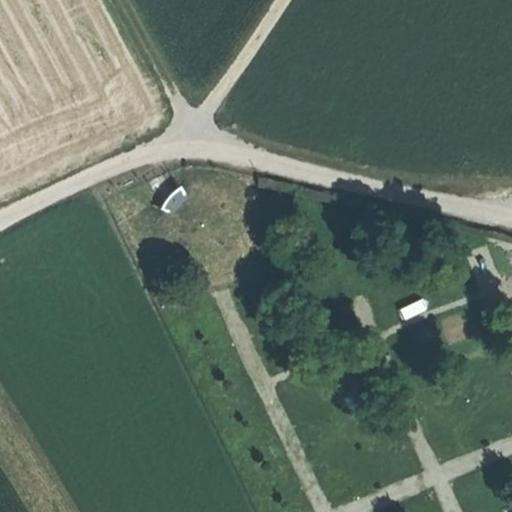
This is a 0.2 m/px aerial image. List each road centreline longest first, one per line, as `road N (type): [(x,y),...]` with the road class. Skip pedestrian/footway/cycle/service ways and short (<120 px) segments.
road 1 (track): [(0,217),(194,133),(282,0)]
road 2 (unclassified): [(511,216),(229,151),(194,133)]
road 3 (track): [(122,0),(194,133)]
